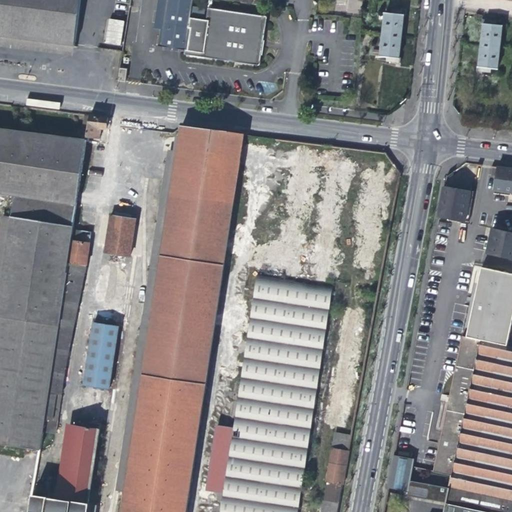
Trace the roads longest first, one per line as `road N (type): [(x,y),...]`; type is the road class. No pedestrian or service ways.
road 1 (residential): [(173,110),(109,511)]
road 2 (secondary): [(357,511),(424,141)]
road 3 (unknown): [(198,511),(250,176)]
road 4 (tertiary): [(424,141),(173,110)]
road 5 (tertiary): [(173,110),(0,89)]
road 6 (secondary): [(424,141),(439,0)]
